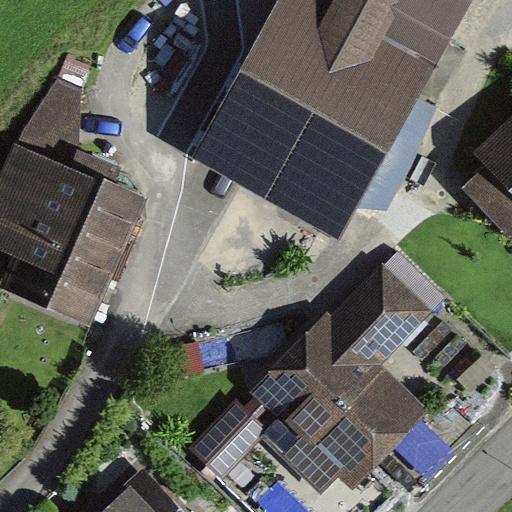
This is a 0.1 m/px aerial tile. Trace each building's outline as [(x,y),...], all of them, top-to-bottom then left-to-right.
[(383,0),(382,0),(278,0),(186,165),(321,241),(455,0),(383,0)] [(469,168),(452,181),(495,232),(509,221),(511,224),(511,106),(456,153),(469,168)] [(148,205),(28,144),(0,200),(0,258),(14,266),(0,293),(0,296),(81,337),(148,205)] [(424,313),(374,269),(326,323),(316,314),(241,400),(272,426),(348,493),(423,407),(377,367),(424,313)] [(224,477),(272,426),(241,400),(194,448),(224,477)] [(177,511),(140,472),(97,511),(177,511)]
